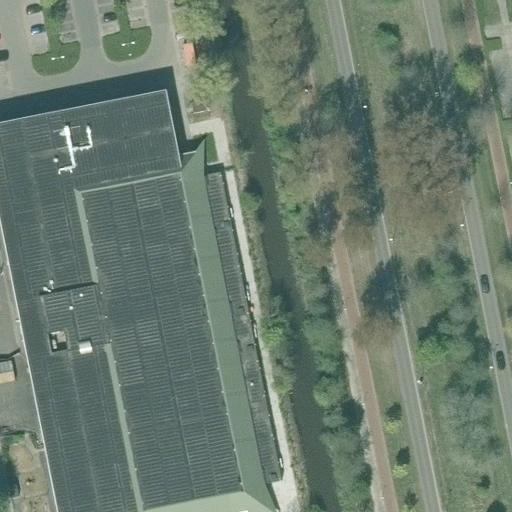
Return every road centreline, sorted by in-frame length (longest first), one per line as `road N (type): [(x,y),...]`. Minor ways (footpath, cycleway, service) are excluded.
road 1 (secondary): [(332,0),(434,511)]
road 2 (secondary): [(511,417),(429,0)]
